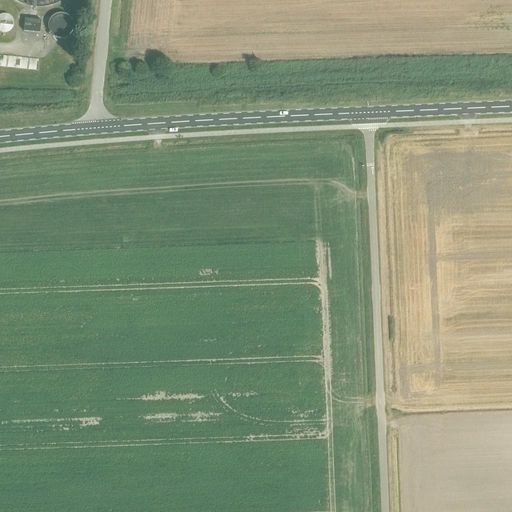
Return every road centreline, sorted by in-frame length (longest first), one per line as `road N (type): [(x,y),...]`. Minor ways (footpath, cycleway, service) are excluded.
road 1 (unclassified): [(386,511),(368,112)]
road 2 (tertiary): [(0,137),(368,112)]
road 3 (tertiary): [(368,112),(511,108)]
